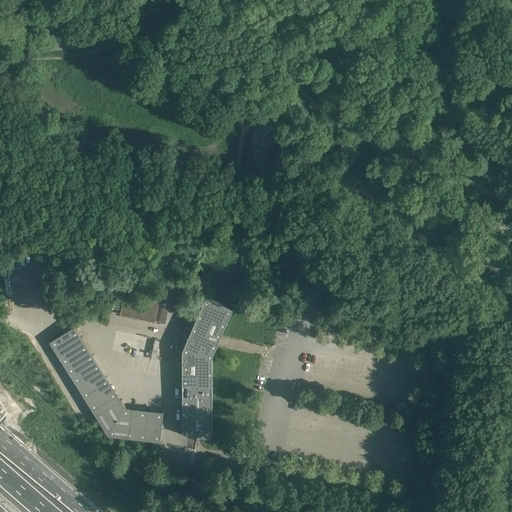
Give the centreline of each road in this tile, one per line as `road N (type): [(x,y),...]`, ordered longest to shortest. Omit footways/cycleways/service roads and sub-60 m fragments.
road 1 (tertiary): [(511,286),(272,125),(120,0)]
road 2 (unknown): [(412,0),(407,90),(435,147),(474,184),(511,196)]
